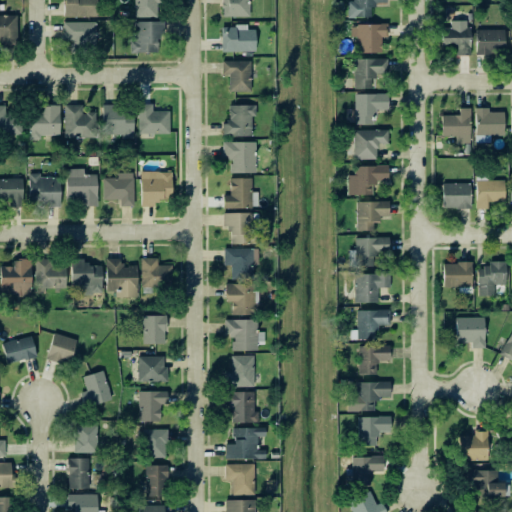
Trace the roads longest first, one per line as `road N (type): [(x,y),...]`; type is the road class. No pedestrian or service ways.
road 1 (residential): [(195,511),(193,0)]
road 2 (residential): [(418,492),(427,386),(423,0)]
road 3 (residential): [(0,231),(194,230)]
road 4 (residential): [(0,76),(194,77)]
